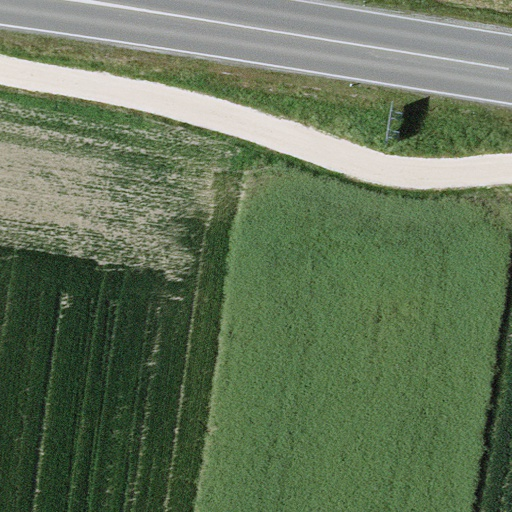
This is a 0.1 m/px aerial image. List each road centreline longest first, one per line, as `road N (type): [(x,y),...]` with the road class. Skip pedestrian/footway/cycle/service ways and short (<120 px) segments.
road 1 (track): [(0,70),(204,111),(352,163),(374,188),(419,173),(511,169)]
road 2 (secondary): [(80,0),(511,69)]
